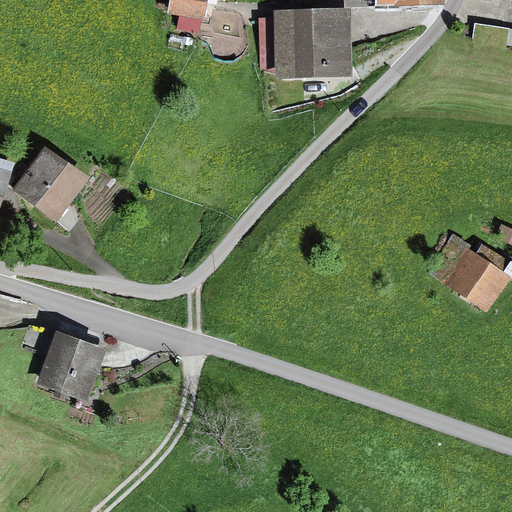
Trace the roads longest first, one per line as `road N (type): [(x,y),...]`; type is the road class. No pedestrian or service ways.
road 1 (unclassified): [(0,281),(511,453)]
road 2 (track): [(191,282),(193,345),(181,422),(157,462),(106,511)]
